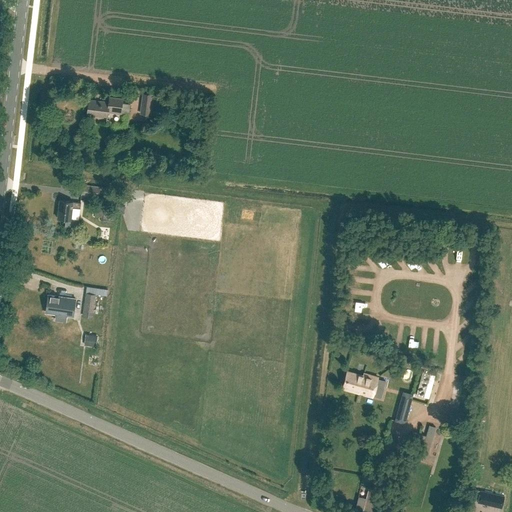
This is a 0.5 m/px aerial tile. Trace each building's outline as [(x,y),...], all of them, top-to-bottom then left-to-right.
[(151,116),(154,95),(143,93),(140,114),(151,116)] [(121,114),(122,98),(109,97),(108,102),(89,100),(87,114),(107,117),(108,112),(121,114)] [(105,197),(106,189),(100,189),(100,186),(82,184),(81,195),(99,197),(99,196),(105,197)] [(80,209),(81,203),(73,202),(60,200),(58,218),(66,219),(65,226),(78,228),(79,220),(71,219),(72,208),(80,209)] [(94,312),(96,299),(96,294),(86,292),(83,310),(94,312)] [(66,315),(73,316),(75,298),(48,294),(46,312),(57,313),(56,318),(66,320),(66,315)] [(424,397),(431,374),(431,373),(423,371),(417,395),(424,397)] [(355,375),(346,372),(343,385),(345,385),(344,389),(373,397),(378,378),(363,373),(363,375),(356,373),(355,375)] [(395,421),(405,423),(413,394),(403,392),(395,421)] [(380,471),(377,478),(383,481),(386,474),(380,471)] [(369,487),(366,499),(358,497),(355,509),(368,511),(371,511),(377,489),(369,487)] [(481,491),(478,502),(501,507),(504,496),(481,491)]
